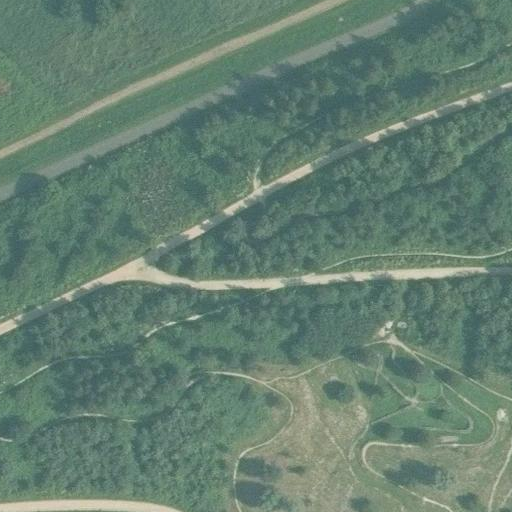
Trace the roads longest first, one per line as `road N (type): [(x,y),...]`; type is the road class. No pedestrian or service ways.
road 1 (track): [(0,332),(337,154),(511,86)]
road 2 (track): [(128,267),(188,283),(240,284),(511,273)]
road 3 (unknown): [(343,0),(0,153)]
road 4 (track): [(167,511),(0,508)]
